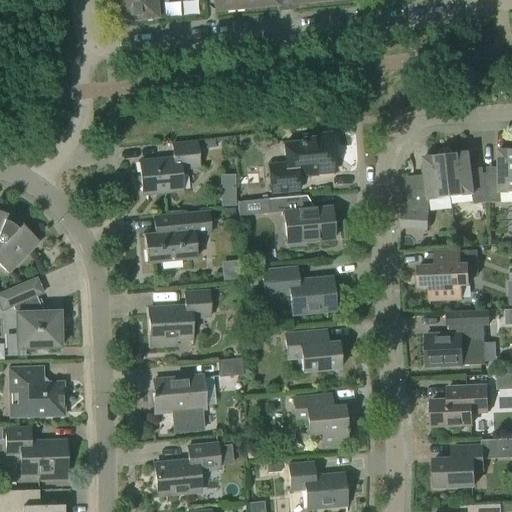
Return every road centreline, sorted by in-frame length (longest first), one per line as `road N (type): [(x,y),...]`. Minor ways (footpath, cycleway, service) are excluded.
road 1 (residential): [(511,114),(423,116),(387,146),(388,511)]
road 2 (residential): [(497,3),(461,18),(89,55)]
road 3 (residential): [(101,511),(100,331),(84,244),(40,187)]
road 4 (residential): [(40,187),(81,120),(89,55)]
